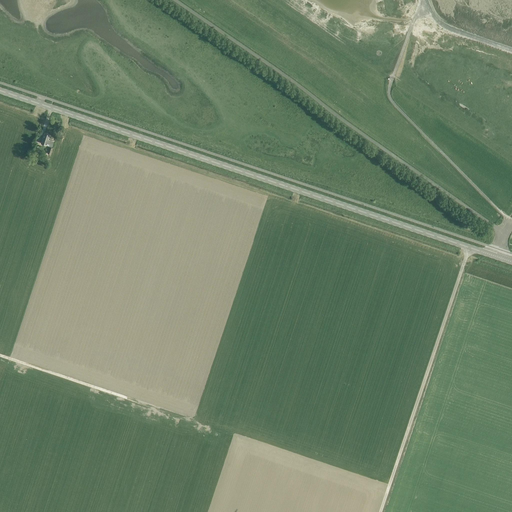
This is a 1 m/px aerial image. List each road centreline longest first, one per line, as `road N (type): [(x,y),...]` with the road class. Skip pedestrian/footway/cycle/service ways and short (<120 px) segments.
road 1 (secondary): [(494,256),(0,91)]
road 2 (unclassified): [(500,235),(173,0)]
